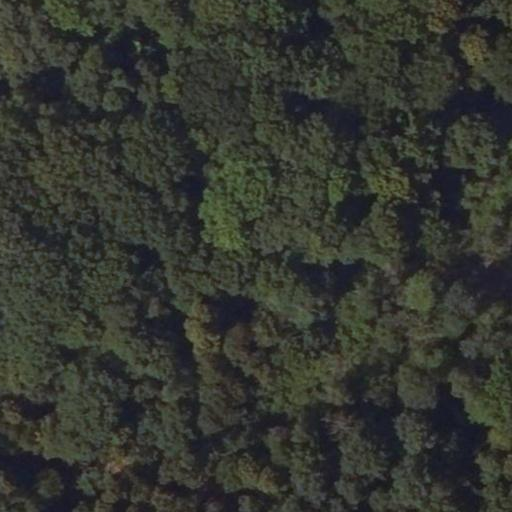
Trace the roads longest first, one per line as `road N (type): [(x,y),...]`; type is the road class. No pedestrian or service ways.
road 1 (track): [(420,0),(0,329)]
road 2 (track): [(0,207),(511,223)]
